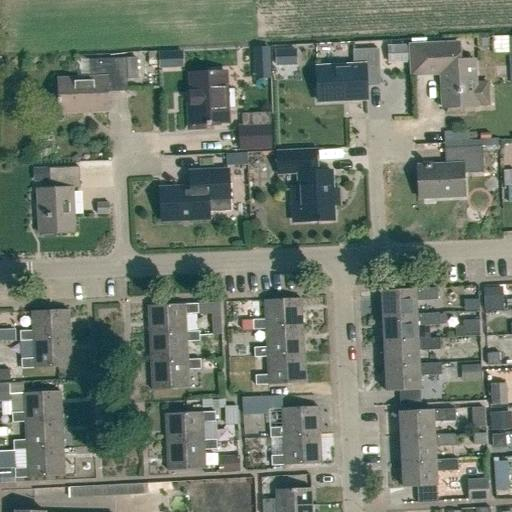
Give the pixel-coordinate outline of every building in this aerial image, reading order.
[(453,60),(452,44),(410,46),(411,75),(440,73),(442,108),(445,108),(445,113),(458,112),(458,107),(476,106),(476,105),(488,104),(487,82),(475,83),(474,59),(453,60)] [(405,46),(387,46),(388,62),(406,62),(405,46)] [(268,49),(254,49),(255,79),(269,78),(268,49)] [(379,86),(378,49),(353,50),(353,66),(316,67),(317,101),(364,99),(363,84),(376,84),(376,86),(379,86)] [(296,51),(276,52),(276,66),(296,65),(296,51)] [(159,69),(183,68),(182,52),(158,53),(159,69)] [(108,92),(127,91),(126,79),(137,79),(136,58),(125,58),(93,60),(94,77),(81,78),(58,79),(59,113),(109,110),(108,92)] [(210,126),(210,124),(227,123),(224,72),(191,74),(192,92),(190,92),(190,104),(188,104),(189,129),(204,128),(204,124),(207,124),(207,126),(210,126)] [(269,149),(269,125),(237,126),(237,150),(269,149)] [(482,173),(480,147),(453,148),(453,149),(455,149),(456,164),(417,166),(418,198),(463,196),(462,173),(469,173),(482,173)] [(316,171),(315,149),(277,151),(278,174),(297,174),(298,187),(290,187),(292,220),(299,220),(299,221),(333,220),(331,171),(316,171)] [(247,165),(246,154),(226,155),(226,167),(247,165)] [(79,188),(79,167),(48,168),(49,181),(53,181),(54,189),(37,189),(39,234),(73,232),(72,189),(79,188)] [(34,181),(48,181),(48,168),(34,169),(34,181)] [(160,220),(208,218),(208,212),(230,211),(228,170),(189,172),(189,187),(159,189),(160,220)] [(511,202),(511,170),(503,171),(504,186),(508,186),(509,203),(511,202)] [(97,215),(109,215),(109,203),(97,203),(97,215)] [(416,315),(416,314),(415,301),(436,300),(436,288),(380,291),(381,317),(416,315)] [(485,290),(486,310),(503,309),(502,289),(485,290)] [(266,330),(302,328),(301,299),(264,301),(265,320),(252,320),(252,330),(266,330)] [(464,300),(464,311),(477,311),(477,300),(464,300)] [(197,304),(197,314),(211,313),(212,336),(220,335),(219,303),(197,304)] [(149,335),(186,333),(185,315),(197,314),(197,304),(184,305),(184,304),(147,306),(149,335)] [(33,340),(69,338),(68,310),(31,312),(32,330),(19,331),(20,341),(33,340)] [(416,314),(416,315),(381,317),(382,342),(417,340),(417,339),(416,326),(442,325),(444,321),(444,317),(442,314),(437,315),(437,313),(416,314)] [(455,326),(455,336),(479,336),(479,320),(462,320),(462,326),(455,326)] [(254,358),(267,357),(304,356),(302,328),(266,330),(266,348),(253,348),(254,358)] [(13,329),(0,329),(0,341),(13,341),(13,329)] [(150,362),(187,360),(186,342),(199,342),(198,332),(186,333),(149,335),(150,362)] [(69,338),(33,340),(34,358),(21,359),(21,369),(34,368),(34,369),(71,367),(69,338)] [(418,365),(418,364),(418,351),(439,350),(438,338),(417,339),(417,340),(382,342),(384,367),(418,365)] [(304,356),(267,357),(268,375),(255,376),(255,386),(268,385),(269,385),(269,386),(305,384),(304,356)] [(187,360),(150,362),(152,391),(189,389),(188,370),(200,370),(200,360),(187,360)] [(214,361),(201,362),(201,370),(214,370),(214,361)] [(418,365),(384,367),(385,392),(420,390),(419,376),(440,375),(439,363),(418,364),(418,365)] [(9,370),(0,370),(0,383),(10,383),(9,370)] [(0,402),(11,402),(10,384),(0,384),(0,402)] [(494,405),(507,404),(507,384),(493,385),(494,405)] [(25,422),(61,420),(60,391),(24,393),(25,412),(11,413),(12,422),(25,422)] [(242,399),(243,416),(263,415),(263,398),(242,399)] [(224,400),(201,400),(202,409),(224,409),(224,400)] [(467,407),(468,425),(483,424),(482,406),(467,407)] [(225,422),(237,422),(236,407),(225,408),(225,422)] [(283,438),(319,436),(318,407),(281,409),(282,428),(269,429),(270,439),(283,438)] [(400,438),(433,436),(433,423),(455,422),(454,410),(398,413),(400,438)] [(166,443),(203,441),(203,440),(202,423),(215,422),(214,412),(202,413),(201,412),(165,414),(166,443)] [(492,431),(502,430),(501,413),(491,413),(492,431)] [(26,450),(63,448),(61,420),(25,422),(26,440),(13,441),(13,450),(26,450)] [(401,462),(435,461),(434,448),(456,447),(455,435),(433,436),(400,438),(401,462)] [(319,436),(283,438),(284,456),(271,457),(271,467),(284,466),(321,464),(319,436)] [(203,441),(166,443),(167,471),(204,469),(203,451),(216,450),(216,442),(216,440),(203,440),(203,441)] [(63,448),(26,450),(27,467),(14,468),(14,478),(28,477),(28,478),(64,476),(63,448)] [(0,482),(15,482),(14,478),(14,468),(13,451),(0,451),(0,482)] [(435,461),(401,462),(402,488),(436,486),(435,473),(457,471),(457,459),(435,461)] [(493,463),(494,477),(506,476),(506,463),(493,463)] [(488,500),(487,479),(467,480),(468,501),(488,500)] [(261,500),(262,509),(311,506),(311,489),(289,490),(275,490),(276,500),(261,500)]
